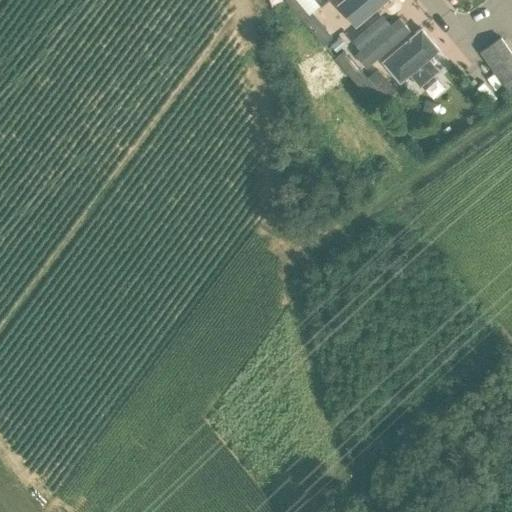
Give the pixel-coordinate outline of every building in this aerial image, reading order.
[(304,19),(312,12),(301,0),(287,0),(304,19)] [(382,0),(337,0),(335,3),(354,25),(382,0)] [(410,26),(398,12),(388,21),(379,11),(349,36),(357,45),(352,49),(365,64),(410,26)] [(327,41),(333,36),(312,12),(304,19),(307,22),(325,44),(326,45),(329,42),(327,41)] [(429,57),(440,48),(420,25),(381,57),(400,80),(409,73),(418,83),(437,67),(429,57)] [(331,45),(339,54),(349,46),(341,37),(331,45)] [(511,52),(502,38),(481,52),(511,97),(511,52)] [(357,83),(366,75),(345,51),(336,58),(347,71),(357,83)] [(370,75),(378,86),(387,78),(378,68),(370,75)] [(377,105),(385,98),(366,75),(357,83),(370,97),(370,99),(369,99),(372,102),(374,101),(377,105)]
